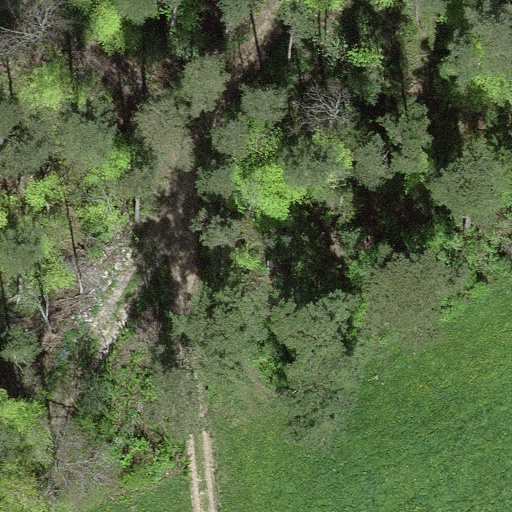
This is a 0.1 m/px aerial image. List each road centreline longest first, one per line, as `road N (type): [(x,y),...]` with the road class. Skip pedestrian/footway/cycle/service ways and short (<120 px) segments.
road 1 (track): [(280,0),(191,131),(188,362),(206,511)]
road 2 (track): [(185,187),(159,243),(91,335),(0,493)]
